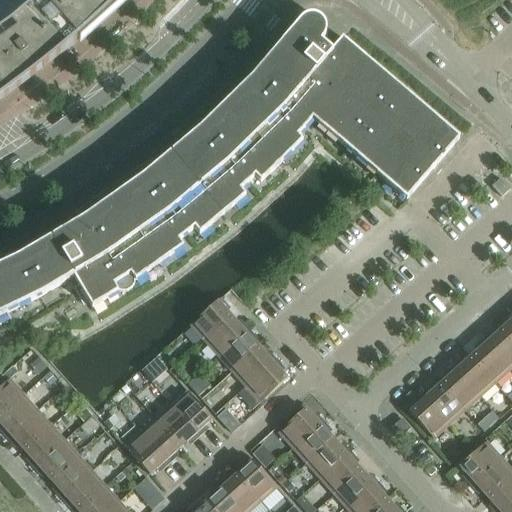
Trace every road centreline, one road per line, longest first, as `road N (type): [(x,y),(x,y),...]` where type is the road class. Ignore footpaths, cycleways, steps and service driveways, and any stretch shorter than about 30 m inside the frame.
road 1 (unclassified): [(0,203),(99,146),(179,78),(249,0)]
road 2 (unclassified): [(207,0),(67,125),(0,169)]
road 3 (residential): [(178,501),(316,374),(361,424)]
road 4 (residential): [(361,424),(511,285)]
